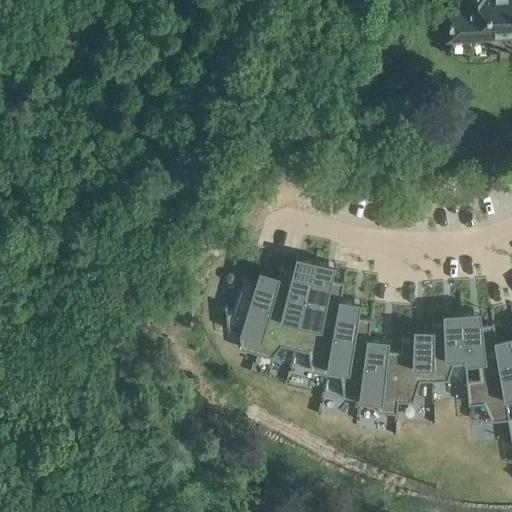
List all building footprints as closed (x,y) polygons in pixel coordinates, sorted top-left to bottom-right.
[(511,0),(454,0),(455,7),(448,7),(450,45),(470,44),(469,30),(511,28),(511,0)] [(299,271),(280,266),(278,272),(256,352),(271,356),(281,344),(294,347),(315,258),(303,255),(299,271)] [(324,277),(328,261),(315,258),(294,347),(308,350),(310,370),(326,373),(341,296),(344,281),(324,277)] [(256,352),(278,272),(266,269),(262,284),(242,277),(231,308),(227,309),(226,304),(225,304),(227,327),(227,328),(239,332),(240,347),(256,352)] [(351,314),(354,298),(341,296),(326,373),(340,375),(343,396),(358,398),(369,335),(371,317),(351,314)] [(474,324),(473,308),(461,309),(465,363),(466,383),(468,403),(483,401),(492,420),(507,418),(495,336),(493,322),(474,324)] [(465,363),(461,309),(450,310),(451,322),(432,322),(432,327),(433,380),(448,379),(453,363),(465,363)] [(420,338),(401,337),(400,350),(398,400),(413,400),(420,379),(433,380),(432,327),(421,326),(420,338)] [(511,339),(510,332),(495,336),(507,418),(511,445),(511,339)] [(381,349),(382,336),(369,335),(358,398),(358,399),(374,400),(379,411),(397,413),(398,400),(400,350),(381,349)]
